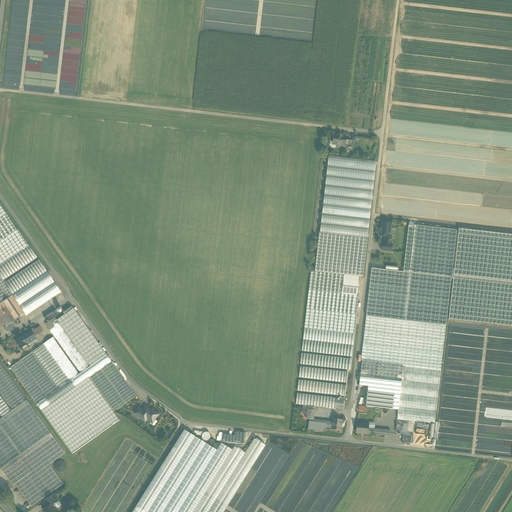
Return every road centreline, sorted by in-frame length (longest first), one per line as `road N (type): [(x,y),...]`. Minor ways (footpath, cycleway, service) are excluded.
road 1 (track): [(511,461),(184,422),(135,383),(71,297)]
road 2 (track): [(382,133),(0,87)]
road 3 (track): [(346,443),(382,133)]
road 4 (track): [(382,133),(399,0)]
road 5 (track): [(71,297),(0,197)]
